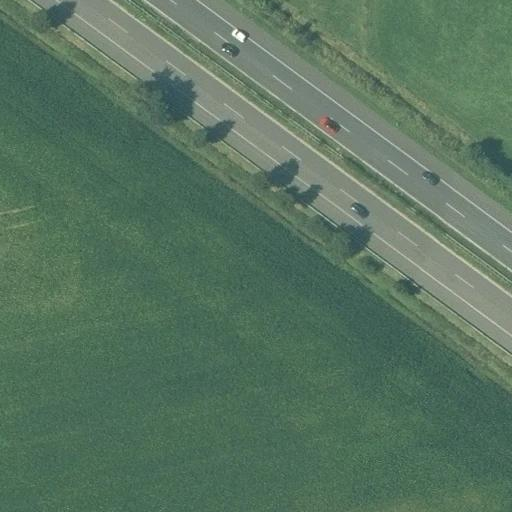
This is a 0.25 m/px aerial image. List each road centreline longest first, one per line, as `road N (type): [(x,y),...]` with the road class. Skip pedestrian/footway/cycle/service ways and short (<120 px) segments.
road 1 (motorway): [(104,0),(511,305)]
road 2 (motorway): [(511,236),(191,0)]
